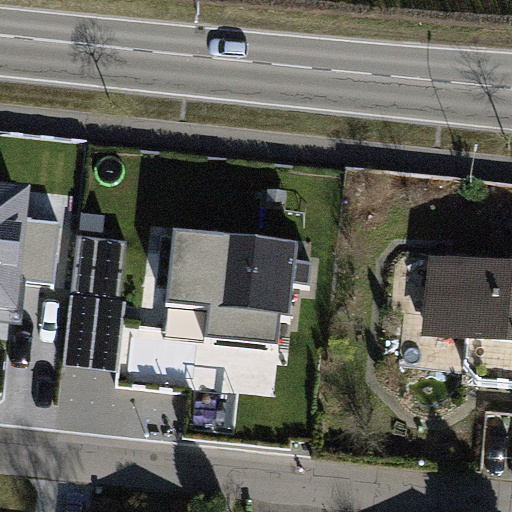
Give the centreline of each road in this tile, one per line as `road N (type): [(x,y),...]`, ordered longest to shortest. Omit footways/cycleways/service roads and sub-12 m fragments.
road 1 (residential): [(511,510),(0,457)]
road 2 (secondary): [(511,86),(0,35)]
